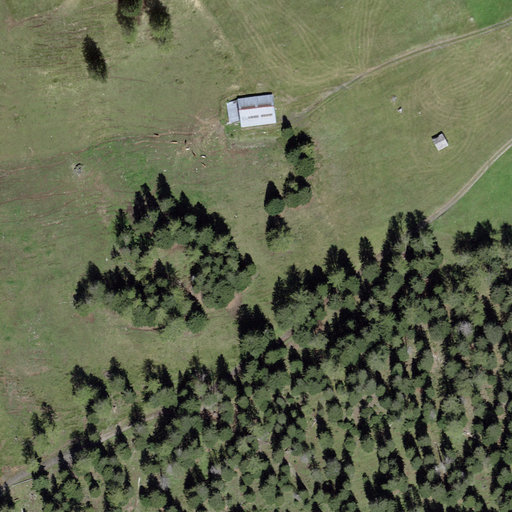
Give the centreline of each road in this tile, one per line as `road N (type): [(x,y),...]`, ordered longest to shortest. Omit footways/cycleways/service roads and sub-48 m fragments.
road 1 (track): [(511,141),(220,364),(97,441),(0,488)]
road 2 (track): [(290,122),(349,79),(511,17)]
